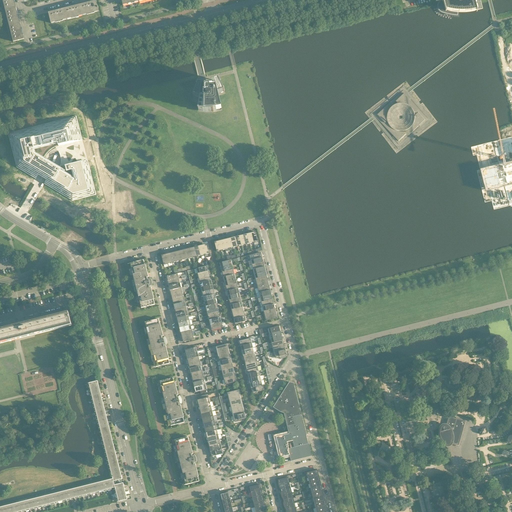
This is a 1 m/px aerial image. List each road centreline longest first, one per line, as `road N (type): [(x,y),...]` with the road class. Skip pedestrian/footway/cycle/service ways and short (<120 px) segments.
road 1 (tertiary): [(140,506),(78,266)]
road 2 (tertiary): [(0,66),(167,25)]
road 3 (unclassified): [(210,488),(296,357)]
road 4 (residential): [(210,488),(175,348)]
